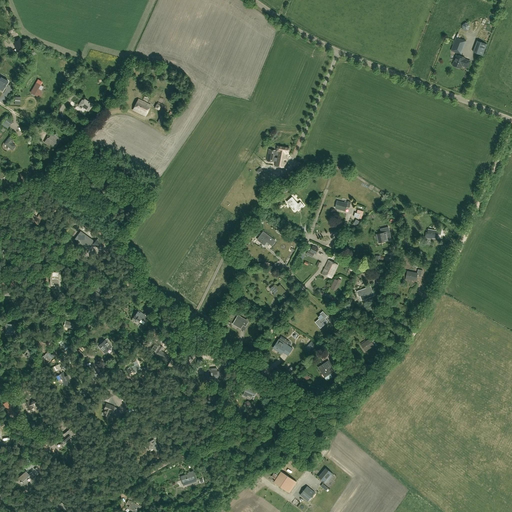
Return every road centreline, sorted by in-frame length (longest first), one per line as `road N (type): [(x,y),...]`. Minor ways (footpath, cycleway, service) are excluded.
road 1 (unclassified): [(291,393),(119,278),(0,223)]
road 2 (unclassified): [(336,399),(394,359),(417,329),(511,138)]
road 3 (unclassified): [(511,120),(329,47),(256,0)]
road 4 (unknown): [(267,189),(187,325)]
